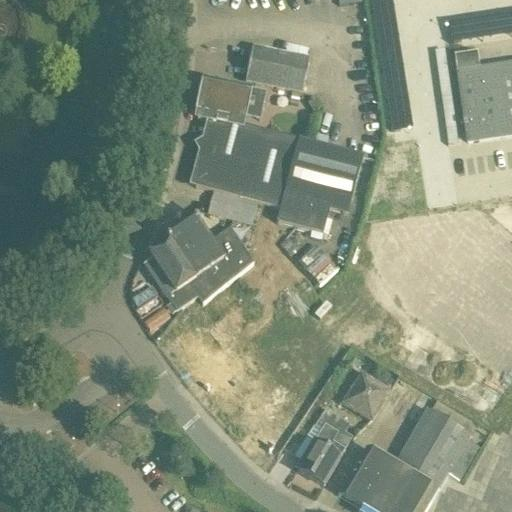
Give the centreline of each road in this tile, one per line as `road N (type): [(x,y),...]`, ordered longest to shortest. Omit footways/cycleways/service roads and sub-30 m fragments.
road 1 (unclassified): [(175,0),(164,132),(102,305)]
road 2 (unclassified): [(289,511),(237,472),(102,305)]
road 3 (unclassified): [(102,305),(0,368)]
